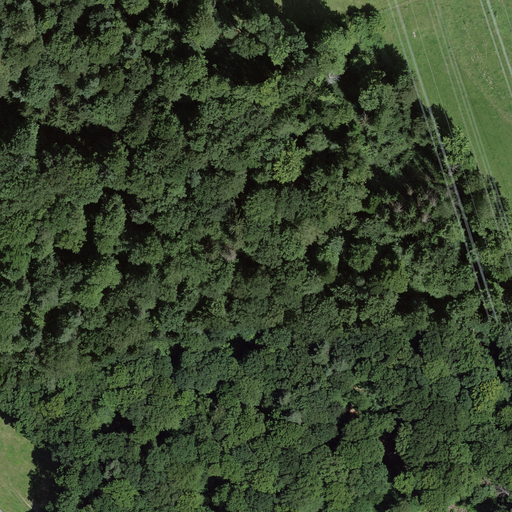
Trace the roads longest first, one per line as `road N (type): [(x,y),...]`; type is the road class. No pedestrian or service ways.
road 1 (track): [(511,477),(375,462),(297,438),(232,404),(90,361),(37,321),(0,270)]
road 2 (track): [(122,0),(288,204),(392,313),(511,388)]
